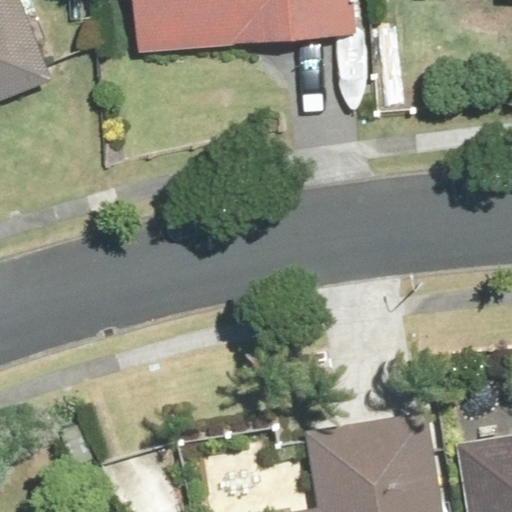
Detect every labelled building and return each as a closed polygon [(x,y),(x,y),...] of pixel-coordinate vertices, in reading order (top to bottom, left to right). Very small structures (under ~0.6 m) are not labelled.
[(0,0),(0,100),(63,75),(32,0),(0,0)] [(367,29),(364,0),(146,0),(151,47),(258,39),(352,30),(367,29)] [(459,511),(442,407),(319,428),(327,477),(332,508),(306,511),(459,511)] [(511,511),(511,433),(468,441),(480,511),(511,511)] [(174,511),(162,468),(129,478),(139,511),(174,511)]
